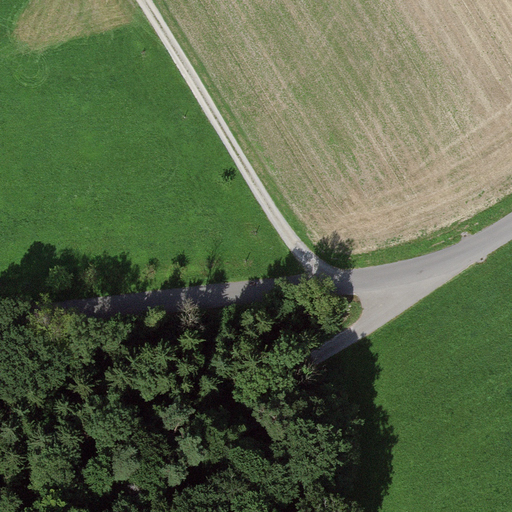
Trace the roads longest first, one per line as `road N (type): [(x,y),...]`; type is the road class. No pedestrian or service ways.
road 1 (residential): [(0,324),(330,287),(474,252),(511,225)]
road 2 (track): [(474,252),(343,342),(142,450),(53,511)]
road 3 (track): [(330,287),(287,235),(142,0)]
